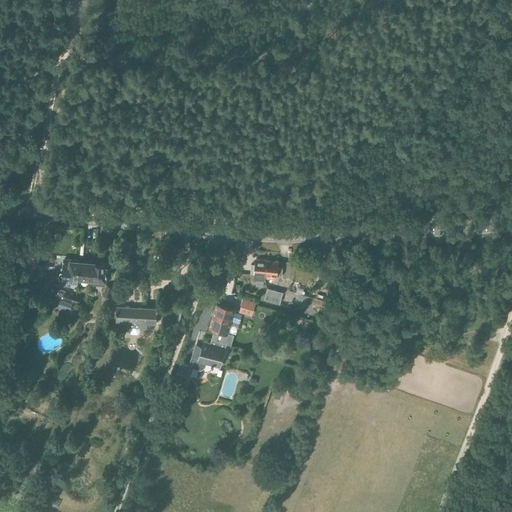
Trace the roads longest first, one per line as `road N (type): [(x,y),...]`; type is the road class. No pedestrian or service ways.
road 1 (unclassified): [(0,211),(284,237),(511,226)]
road 2 (unknown): [(114,511),(221,233)]
road 3 (track): [(511,321),(441,511)]
road 4 (track): [(29,214),(58,75),(71,51)]
